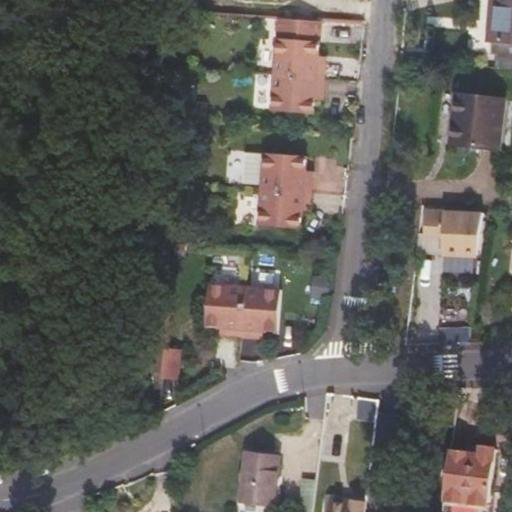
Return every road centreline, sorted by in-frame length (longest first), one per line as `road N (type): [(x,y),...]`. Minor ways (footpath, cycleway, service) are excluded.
road 1 (residential): [(381,0),(346,374)]
road 2 (residential): [(78,484),(232,401),(346,374)]
road 3 (residential): [(346,374),(511,371)]
